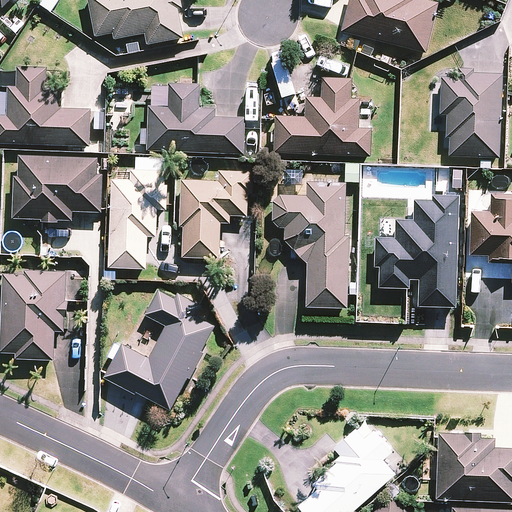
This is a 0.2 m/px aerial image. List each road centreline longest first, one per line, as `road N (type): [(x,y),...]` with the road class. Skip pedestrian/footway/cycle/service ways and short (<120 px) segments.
road 1 (residential): [(177,502),(244,399),(284,369),(511,373)]
road 2 (residential): [(177,502),(0,415)]
